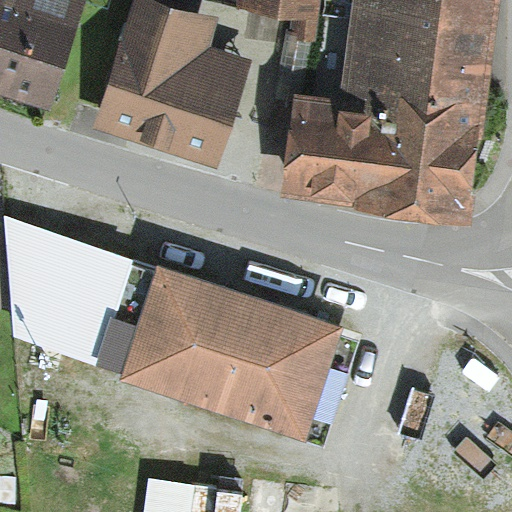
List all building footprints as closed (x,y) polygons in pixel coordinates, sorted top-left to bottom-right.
[(0,0),(0,93),(48,109),(82,0),(0,0)] [(134,0),(94,130),(217,168),(251,62),(207,48),(216,21),(149,0),(134,0)] [(322,0),(237,0),(237,8),(291,16),(288,36),(316,40),(322,0)] [(475,225),(498,0),(356,0),(346,95),(296,89),(283,204),(475,225)] [(304,440),(340,328),(5,217),(15,334),(126,369),(122,381),(304,440)] [(243,511),(246,486),(152,478),(148,511),(243,511)]
